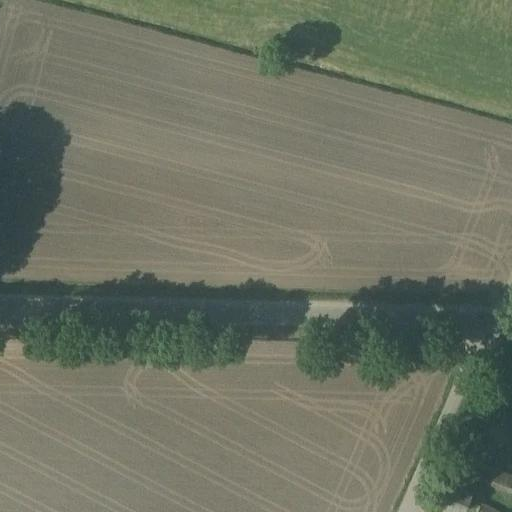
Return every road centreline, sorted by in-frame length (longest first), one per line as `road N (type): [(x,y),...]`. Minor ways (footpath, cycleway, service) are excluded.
road 1 (tertiary): [(496,322),(0,310)]
road 2 (residential): [(496,322),(469,358),(407,511)]
